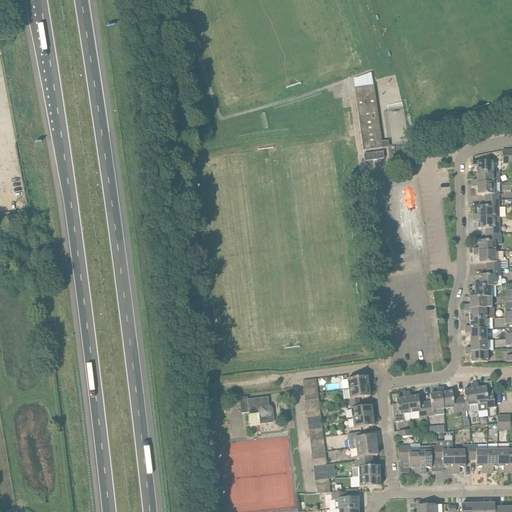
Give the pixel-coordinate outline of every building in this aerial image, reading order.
[(381,142),(375,94),(373,86),(354,88),(363,151),(382,148),(389,147),(388,141),(381,142)] [(383,152),(363,155),(364,162),(384,159),(383,152)] [(492,162),(471,162),(471,166),(476,166),(476,173),(493,173),(492,162)] [(471,181),(472,184),(499,184),(499,173),(493,173),(476,173),(477,181),(471,181)] [(485,201),(499,201),(499,193),(493,193),(493,184),(499,184),(472,184),(472,188),(477,188),(477,196),(484,195),(485,201)] [(472,215),(472,219),(499,218),(499,201),(485,201),(485,207),(477,207),(477,215),(472,215)] [(499,225),(499,218),(472,219),(472,222),(478,222),(478,230),(485,230),(485,236),(500,235),(499,225)] [(485,241),(478,242),(478,250),(473,250),(473,253),(495,252),(495,246),(501,246),(501,235),(500,235),(485,236),(485,241)] [(478,256),(478,264),(486,264),(486,270),(500,269),(500,261),(495,261),(495,252),(473,253),(473,256),(478,256)] [(474,287),(496,286),(495,277),(501,277),(500,269),(486,270),(486,276),(479,276),(479,284),(474,284),(474,287)] [(496,286),(474,287),(474,294),(469,294),(469,298),(491,298),(491,287),(496,287),(496,286)] [(491,309),(491,298),(469,298),(469,306),(464,306),(464,309),(486,308),(486,309),(491,309)] [(486,308),(464,309),(464,312),(469,312),(470,320),(486,319),(486,309),(486,308)] [(486,319),(470,320),(470,327),(465,327),(465,331),(486,330),(486,319)] [(470,341),(487,341),(486,330),(465,331),(465,334),(470,334),(470,341)] [(465,349),(465,352),(487,352),(487,341),(470,341),(470,349),(465,349)] [(471,355),(471,363),(487,363),(487,352),(465,352),(465,356),(471,355)] [(348,389),(368,387),(367,377),(347,380),(348,389)] [(459,398),(461,413),(468,412),(467,407),(476,405),(473,384),(470,385),(471,389),(463,391),(464,397),(459,398)] [(494,408),(492,394),(486,395),(486,388),(478,389),(477,384),(473,384),(476,405),(477,405),(478,412),(487,411),(486,409),(494,408)] [(349,398),(350,404),(359,403),(358,399),(369,397),(368,387),(348,389),(348,391),(346,391),(347,398),(349,398)] [(459,413),(461,413),(459,398),(452,399),(452,392),(444,393),(443,388),(440,389),(443,410),(452,409),(452,414),(453,414),(459,413)] [(425,402),(427,417),(434,416),(434,411),(443,410),(440,389),(436,389),(437,394),(429,395),(430,402),(425,402)] [(409,419),(410,419),(406,393),(403,393),(403,399),(396,400),(396,405),(392,406),(394,423),(404,422),(403,415),(409,414),(409,419)] [(410,419),(419,418),(427,417),(425,402),(418,403),(418,397),(410,398),(409,393),(406,393),(410,419)] [(317,394),(304,396),(304,402),(318,400),(317,394)] [(272,424),(274,420),(272,410),(270,406),(269,406),(268,398),(247,400),(247,397),(239,398),(241,414),(248,413),(249,415),(258,414),(259,421),(262,425),(272,424)] [(352,418),(352,419),(372,416),(371,407),(359,408),(359,403),(350,404),(351,412),(349,412),(350,419),(352,418)] [(373,427),(372,416),(352,419),(353,429),(373,427)] [(321,423),(307,425),(308,431),(322,429),(321,423)] [(397,432),(398,439),(412,437),(411,431),(397,432)] [(349,449),(355,448),(376,445),(374,436),(347,440),(349,449)] [(508,474),(509,474),(509,444),(508,444),(508,445),(498,445),(498,468),(503,468),(503,472),(508,472),(508,474)] [(371,457),(377,456),(376,445),(355,448),(355,449),(356,449),(357,458),(355,458),(355,463),(372,461),(371,457)] [(491,468),(498,468),(498,445),(486,445),(486,446),(486,450),(487,450),(487,474),(491,474),(491,468)] [(419,447),(419,452),(420,475),(423,475),(423,469),(431,469),(431,462),(437,461),(436,446),(419,447)] [(444,446),(436,446),(437,461),(442,461),(442,469),(448,469),(448,473),(453,473),(453,475),(454,475),(453,451),(444,451),(444,446)] [(470,461),(470,446),(462,446),(463,451),(453,451),(454,475),(457,475),(457,468),(464,468),(465,461),(470,461)] [(486,446),(470,446),(470,461),(476,461),(476,468),(481,468),(481,472),(486,472),(486,474),(487,474),(487,450),(486,450),(486,446)] [(419,452),(410,453),(410,448),(398,448),(398,462),(408,462),(409,469),(414,469),(414,473),(419,473),(419,475),(420,475),(419,452)] [(312,461),(326,459),(325,452),(311,454),(312,461)] [(355,469),(358,468),(359,478),(379,477),(378,467),(372,467),(372,462),(372,461),(355,463),(355,469)] [(379,487),(379,477),(359,478),(359,488),(379,487)] [(330,493),(329,485),(315,487),(316,494),(330,493)] [(337,501),(338,510),(358,509),(357,503),(358,503),(358,498),(346,499),(346,493),(331,493),(331,501),(337,501)]
